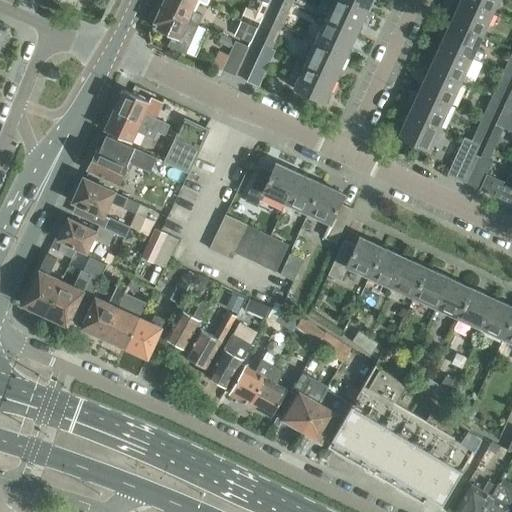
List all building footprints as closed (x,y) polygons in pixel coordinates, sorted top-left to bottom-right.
[(164,0),(162,7),(196,23),(200,15),(191,11),(195,0),(164,0)] [(261,0),(256,0),(252,10),(251,10),(246,7),(240,21),(241,21),(257,28),(269,3),(261,0)] [(285,0),(283,0),(274,23),(282,26),(292,3),(285,0)] [(346,0),(334,0),(326,18),(356,33),(367,10),(346,0)] [(346,0),(367,10),(371,0),(346,0)] [(466,0),(460,0),(451,21),(482,35),(493,12),(466,0)] [(466,0),(493,12),(498,0),(466,0)] [(196,23),(162,7),(161,9),(159,8),(154,18),(156,19),(155,22),(159,24),(157,28),(169,34),(165,44),(182,52),(196,23)] [(326,18),(315,42),(346,56),(356,33),(326,18)] [(236,36),(251,43),(251,42),(257,28),(241,21),(234,36),(236,36)] [(451,21),(441,44),(481,63),(486,53),(476,48),(482,35),(451,21)] [(274,23),(263,46),(275,51),(275,50),(271,48),(282,26),(274,23)] [(223,70),(235,75),(248,46),(236,41),(230,55),(223,70)] [(315,42),(304,65),(335,79),(346,56),(315,42)] [(430,67),(461,81),(471,86),(481,63),(441,44),(430,67)] [(275,51),(263,46),(247,81),(258,87),(275,51)] [(219,50),(212,65),(223,70),(230,55),(219,50)] [(511,52),(503,72),(511,76),(511,73),(511,52)] [(335,79),(304,65),(294,88),(325,102),(335,79)] [(430,67),(420,90),(450,104),(461,81),(430,67)] [(503,72),(492,95),(500,99),(511,76),(503,72)] [(118,102),(115,109),(165,133),(168,124),(144,113),(149,102),(124,90),(122,92),(120,92),(116,101),(118,102)] [(420,90),(409,113),(440,127),(450,104),(420,90)] [(492,95),(482,118),(490,122),(500,99),(492,95)] [(511,104),(506,102),(495,124),(503,128),(511,108),(511,104)] [(165,133),(115,109),(111,117),(109,116),(105,126),(106,127),(105,129),(131,141),(136,130),(153,138),(157,130),(164,134),(165,133)] [(396,132),(400,134),(399,136),(429,150),(440,127),(409,113),(404,123),(401,121),(396,132)] [(185,118),(176,138),(200,149),(209,130),(185,118)] [(464,137),(463,138),(479,145),(490,122),(482,118),(471,141),(464,137)] [(495,124),(485,147),(493,151),(503,128),(495,124)] [(129,161),(128,162),(150,172),(141,191),(159,199),(174,166),(106,134),(100,147),(129,161)] [(200,149),(176,138),(165,161),(189,172),(200,149)] [(479,145),(463,138),(447,174),(462,181),(479,145)] [(118,183),(128,162),(129,161),(100,147),(98,147),(88,169),(118,183)] [(493,151),(485,147),(468,184),(511,203),(511,174),(507,177),(505,182),(487,174),(492,162),(488,160),(493,151)] [(264,192),(285,202),(299,173),(276,163),(272,172),(260,166),(244,201),(257,207),(264,192)] [(285,202),(308,213),(321,183),(299,173),(285,202)] [(73,196),(75,198),(73,201),(103,215),(110,201),(136,213),(140,204),(84,178),(79,189),(76,189),(73,196)] [(321,183),(308,213),(330,223),(323,237),(336,243),(352,208),(340,203),(344,194),(321,183)] [(154,221),(136,213),(129,227),(147,235),(154,221)] [(242,236),(248,225),(225,214),(220,226),(242,236)] [(57,233),(58,236),(57,239),(87,253),(94,238),(108,245),(114,233),(99,226),(97,230),(68,216),(63,226),(60,226),(57,233)] [(105,228),(124,237),(129,227),(110,218),(105,228)] [(167,265),(178,243),(156,225),(149,240),(160,246),(154,259),(167,265)] [(235,252),(246,257),(259,231),(248,225),(242,236),(237,248),(235,252)] [(220,226),(215,237),(237,248),(242,236),(220,226)] [(130,229),(125,239),(131,241),(137,239),(139,233),(130,229)] [(246,257),(255,262),(268,235),(259,231),(246,257)] [(255,262),(265,266),(278,239),(268,235),(255,262)] [(232,259),(235,252),(237,248),(215,237),(209,248),(232,259)] [(347,266),(369,276),(382,247),(360,237),(356,245),(344,240),(328,274),(341,280),(347,266)] [(55,238),(50,247),(57,250),(61,241),(57,239),(55,238)] [(278,239),(265,266),(276,271),(289,245),(278,239)] [(369,276),(391,286),(405,257),(382,247),(369,276)] [(280,274),(293,280),(303,259),(290,253),(280,274)] [(44,313),(46,314),(61,281),(48,274),(56,258),(47,254),(23,304),(33,308),(34,312),(40,315),(44,313)] [(391,286),(414,297),(427,268),(405,257),(391,286)] [(414,297),(436,307),(450,278),(427,268),(414,297)] [(61,281),(46,314),(47,315),(49,319),(55,322),(59,321),(67,324),(83,291),(92,295),(102,274),(92,269),(90,274),(81,270),(74,287),(61,281)] [(185,292),(187,294),(197,275),(187,269),(176,288),(185,292)] [(436,307),(459,317),(472,288),(450,278),(436,307)] [(96,333),(104,337),(127,286),(120,283),(110,304),(96,298),(83,327),(85,328),(86,331),(92,334),(96,333)] [(124,346),(125,347),(139,317),(125,311),(135,290),(127,286),(104,337),(113,341),(115,344),(121,347),(124,346)] [(176,288),(170,299),(178,304),(185,292),(176,288)] [(459,317),(481,328),(495,298),(472,288),(459,317)] [(233,294),(227,306),(238,311),(244,299),(233,294)] [(481,328),(504,338),(511,320),(511,306),(495,298),(481,328)] [(250,299),(246,309),(265,317),(270,307),(250,299)] [(201,301),(193,315),(182,308),(165,336),(184,347),(201,320),(209,306),(201,301)] [(284,307),(275,321),(292,332),(295,327),(301,318),(284,307)] [(185,356),(188,358),(189,360),(193,363),(196,362),(206,368),(235,317),(227,312),(213,336),(200,329),(185,356)] [(139,317),(125,347),(127,347),(129,351),(135,354),(138,352),(147,357),(164,319),(155,315),(151,323),(139,317)] [(295,327),(320,343),(327,332),(302,316),(301,318),(295,327)] [(352,341),(362,347),(368,337),(359,331),(352,341)] [(327,332),(320,343),(344,359),(351,349),(327,332)] [(207,376),(226,387),(251,345),(232,334),(207,376)] [(368,337),(362,347),(371,354),(378,343),(368,337)] [(405,353),(398,364),(406,369),(413,359),(405,353)] [(229,394),(249,404),(272,362),(263,358),(255,373),(244,367),(229,394)] [(422,365),(413,359),(406,369),(416,375),(422,365)] [(272,362),(249,404),(271,416),(285,390),(276,385),(284,369),(272,362)] [(406,369),(398,364),(391,374),(375,364),(328,445),(423,501),(427,494),(442,503),(481,437),(469,430),(470,428),(435,404),(426,420),(397,403),(407,385),(399,380),(406,369)] [(318,403),(317,402),(303,393),(312,378),(302,372),(291,391),(296,394),(282,418),(292,423),(292,426),(298,430),(301,429),(303,430),(318,403)] [(441,385),(450,391),(456,381),(447,376),(441,385)] [(456,381),(450,391),(459,397),(465,387),(456,381)] [(326,390),(318,403),(303,430),(306,432),(306,434),(311,438),(314,436),(324,442),(348,402),(326,390)] [(474,471),(482,476),(499,448),(490,443),(474,471)] [(455,510),(459,511),(481,511),(498,484),(496,483),(495,485),(487,480),(481,490),(471,484),(455,510)] [(498,484),(481,511),(505,511),(509,506),(506,504),(509,500),(505,487),(498,484)]
